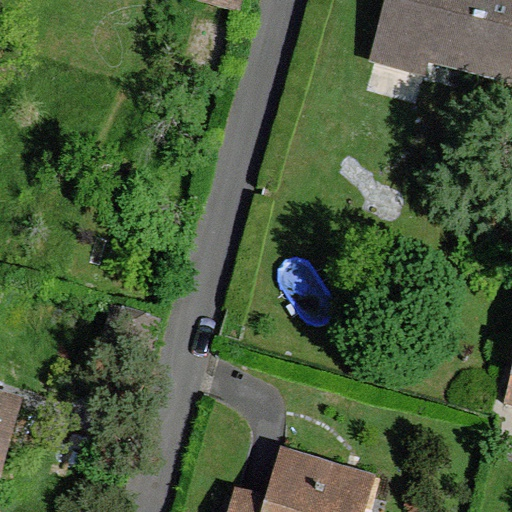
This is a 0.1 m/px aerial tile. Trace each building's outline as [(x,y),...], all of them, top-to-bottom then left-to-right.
[(249,0),(202,0),(246,12),(249,0)] [(511,0),(393,0),(382,40),(428,54),(426,61),(511,84),(511,0)] [(157,325),(117,315),(103,368),(143,379),(157,325)] [(0,470),(17,407),(0,402),(0,470)] [(364,511),(366,508),(327,498),(333,475),(285,461),(272,510),(239,501),(236,511),(364,511)]
